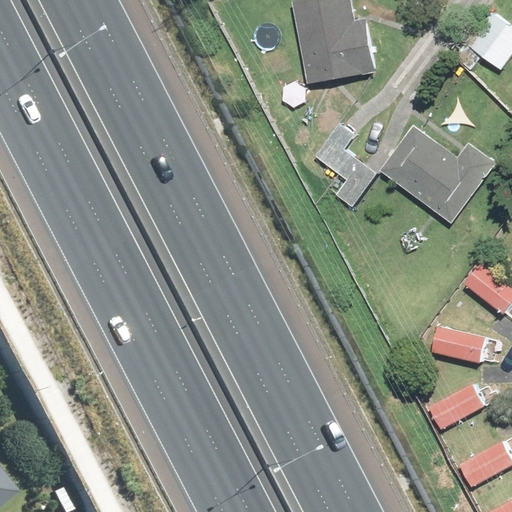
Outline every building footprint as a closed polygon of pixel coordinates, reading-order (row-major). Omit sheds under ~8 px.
[(377,0),(298,0),(313,82),(389,69),(377,0)] [(511,14),(500,6),(474,44),(511,70),(511,14)] [(426,121),(390,169),(453,216),(489,168),(426,121)] [(366,136),(346,122),(323,157),(355,178),(344,194),(363,206),(385,173),(355,152),(366,136)] [(511,288),(480,263),(464,284),(504,315),(511,303),(511,288)] [(437,327),(431,352),(479,363),(485,338),(437,327)] [(435,402),(450,429),(499,402),(485,376),(435,402)] [(511,438),(469,462),(481,484),(511,467),(511,438)] [(0,459),(0,503),(21,487),(0,459)] [(511,511),(511,497),(494,507),(496,511),(511,511)]
